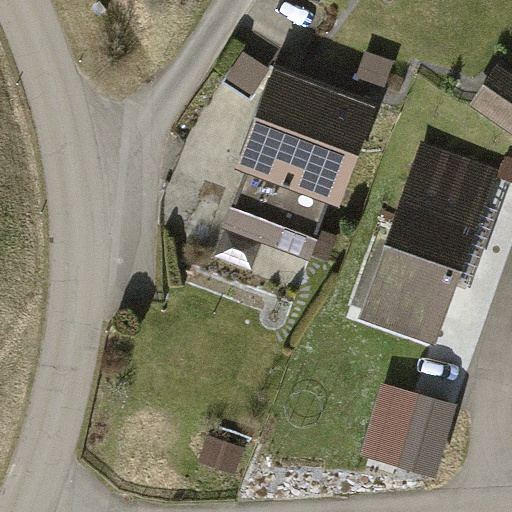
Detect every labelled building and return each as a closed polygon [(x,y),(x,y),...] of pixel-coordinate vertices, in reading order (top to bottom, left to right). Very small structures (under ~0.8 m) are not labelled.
[(261,109),(235,178),(243,181),(229,216),(311,247),(325,211),(340,217),(378,115),(238,64),(226,96),(261,109)] [(511,84),(497,74),(468,115),(511,144),(511,84)] [(420,157),(357,322),(437,352),(500,187),(420,157)] [(445,422),(382,401),(364,455),(427,477),(445,422)] [(233,454),(200,441),(190,466),(224,479),(233,454)]
